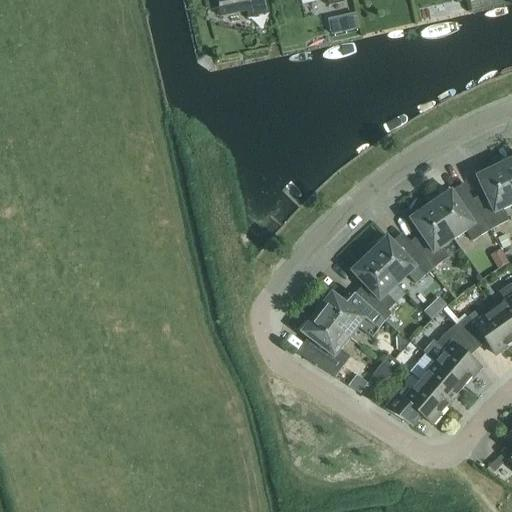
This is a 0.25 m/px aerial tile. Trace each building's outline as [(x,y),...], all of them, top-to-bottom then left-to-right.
[(216,0),(220,18),(246,12),(248,19),(269,14),(265,0),(216,0)] [(327,0),(328,6),(331,16),(342,13),(340,3),(344,3),(342,0),(327,0)] [(354,15),(328,21),(332,37),(357,31),(354,15)] [(511,159),(498,166),(511,196),(511,159)] [(485,198),(474,205),(489,231),(498,226),(508,221),(503,210),(511,205),(511,196),(498,166),(475,177),(485,198)] [(464,211),(450,191),(430,205),(453,240),(465,232),(472,242),(481,236),(489,231),(474,205),(464,211)] [(413,247),(431,270),(439,264),(448,258),(441,248),(453,240),(430,205),(409,220),(422,239),(413,247)] [(403,255),(386,238),(368,255),(398,285),(407,276),(416,284),(423,277),(431,270),(413,247),(403,255)] [(366,289),(358,299),(380,319),(384,322),(391,315),(387,311),(395,304),(386,295),(398,285),(368,255),(350,272),(366,289)] [(511,283),(507,286),(498,292),(505,302),(494,311),(511,336),(511,283)] [(350,308),(331,294),(315,313),(349,339),(358,327),(367,335),(373,326),(380,319),(358,299),(350,308)] [(455,325),(473,346),(482,338),(495,355),(511,342),(511,336),(494,311),(473,325),(468,317),(457,327),(455,325)] [(300,333),(319,348),(310,363),(334,378),(349,358),(340,350),(349,339),(315,313),(300,333)] [(445,352),(435,363),(463,387),(480,368),(463,354),(473,346),(455,325),(442,336),(436,345),(445,352)] [(373,376),(383,384),(398,364),(388,356),(373,376)] [(419,382),(447,406),(463,387),(435,363),(419,382)] [(404,388),(385,410),(406,424),(415,411),(431,425),(447,406),(419,382),(410,393),(404,388)]
